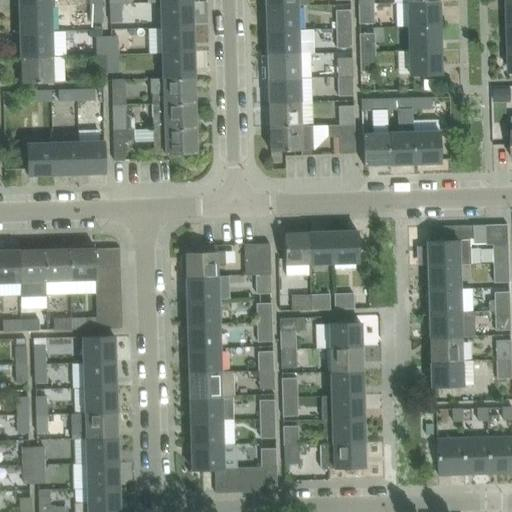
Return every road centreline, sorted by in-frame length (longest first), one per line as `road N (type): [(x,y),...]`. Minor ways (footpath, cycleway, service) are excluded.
road 1 (residential): [(241,509),(176,511),(158,501),(143,208)]
road 2 (residential): [(233,204),(511,196)]
road 3 (residential): [(241,509),(511,499)]
road 4 (residential): [(228,0),(233,204)]
road 5 (residential): [(0,213),(143,208)]
